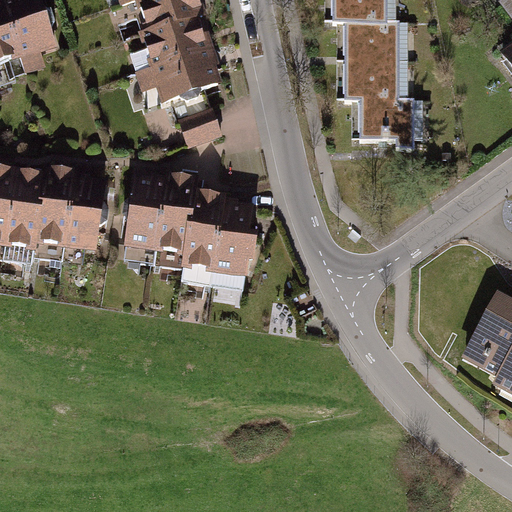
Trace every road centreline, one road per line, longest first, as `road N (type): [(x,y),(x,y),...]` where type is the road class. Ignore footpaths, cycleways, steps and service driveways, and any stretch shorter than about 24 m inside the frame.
road 1 (residential): [(343,298),(296,184),(257,0)]
road 2 (residential): [(343,298),(361,336),(410,396),(511,485)]
road 3 (residential): [(464,212),(343,298)]
